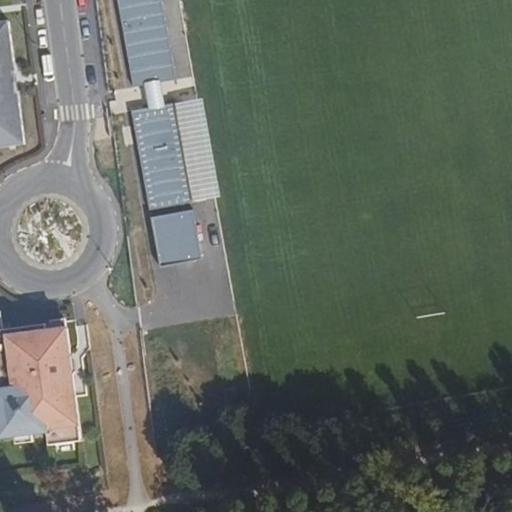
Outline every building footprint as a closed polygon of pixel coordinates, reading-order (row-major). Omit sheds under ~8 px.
[(0,0),(0,146),(29,143),(24,101),(17,102),(16,91),(23,90),(20,73),(14,74),(12,63),(18,62),(13,21),(0,23),(0,0)] [(117,0),(131,83),(166,77),(152,0),(117,0)] [(145,159),(179,152),(166,77),(131,83),(145,159)] [(161,251),(195,246),(179,152),(145,159),(150,188),(152,200),(161,251)] [(141,202),(152,200),(150,188),(139,190),(141,202)] [(207,312),(195,246),(161,251),(172,318),(207,312)] [(56,328),(52,329),(53,336),(73,333),(72,324),(55,326),(56,328)] [(7,335),(8,338),(11,362),(2,363),(5,383),(7,394),(0,395),(0,401),(1,412),(7,412),(9,428),(4,428),(6,445),(22,443),(21,437),(37,435),(38,440),(54,438),(56,452),(64,450),(82,448),(88,447),(80,382),(73,378),(72,367),(77,360),(73,333),(53,336),(52,329),(7,335)] [(226,353),(232,396),(248,394),(242,350),(226,353)] [(82,364),(77,360),(72,367),(73,378),(80,382),(83,377),(82,364)] [(7,412),(1,412),(0,412),(0,428),(4,428),(9,428),(7,412)] [(21,437),(22,443),(23,450),(39,448),(38,440),(37,435),(21,437)] [(82,448),(64,450),(64,458),(83,455),(82,448)]
